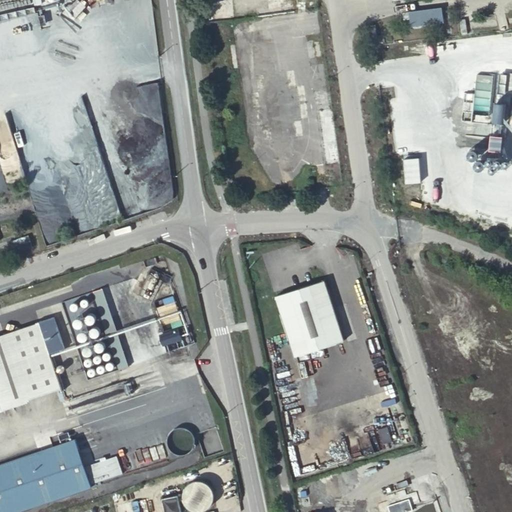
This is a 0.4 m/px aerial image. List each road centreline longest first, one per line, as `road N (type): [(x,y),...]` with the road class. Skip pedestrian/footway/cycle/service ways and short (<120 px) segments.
road 1 (unclassified): [(367,224),(460,511)]
road 2 (unclassified): [(258,511),(196,224)]
road 3 (unclassified): [(196,224),(166,0)]
road 4 (unclassified): [(0,281),(196,224)]
road 5 (unclassified): [(367,224),(196,224)]
